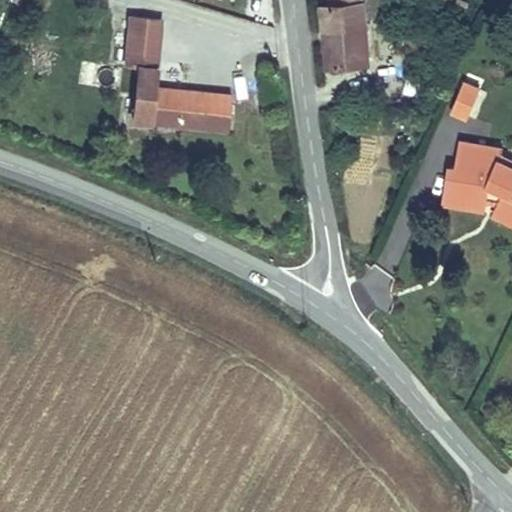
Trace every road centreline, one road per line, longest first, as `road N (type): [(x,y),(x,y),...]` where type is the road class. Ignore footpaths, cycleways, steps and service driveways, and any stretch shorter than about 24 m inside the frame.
road 1 (tertiary): [(0,162),(151,220),(320,308)]
road 2 (residential): [(293,0),(330,239),(320,308)]
road 3 (tertiary): [(320,308),(363,339),(508,498)]
